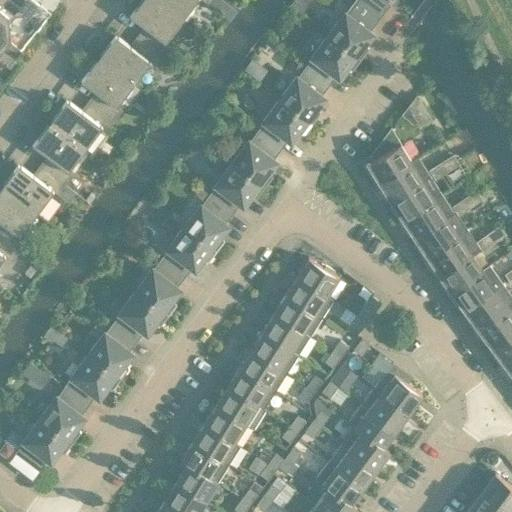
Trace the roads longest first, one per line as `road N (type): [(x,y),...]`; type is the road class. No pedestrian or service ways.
road 1 (residential): [(47,511),(0,479),(0,115),(87,0)]
road 2 (residential): [(65,511),(285,211)]
road 3 (residential): [(485,408),(399,292),(285,211)]
road 4 (residential): [(285,211),(389,52)]
road 5 (residential): [(409,511),(485,408)]
